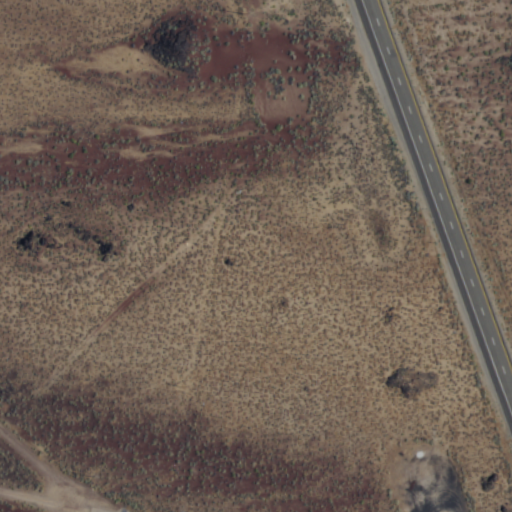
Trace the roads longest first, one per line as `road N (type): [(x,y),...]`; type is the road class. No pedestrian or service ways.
road 1 (trunk): [(368,0),(511,396)]
road 2 (track): [(0,432),(108,511)]
